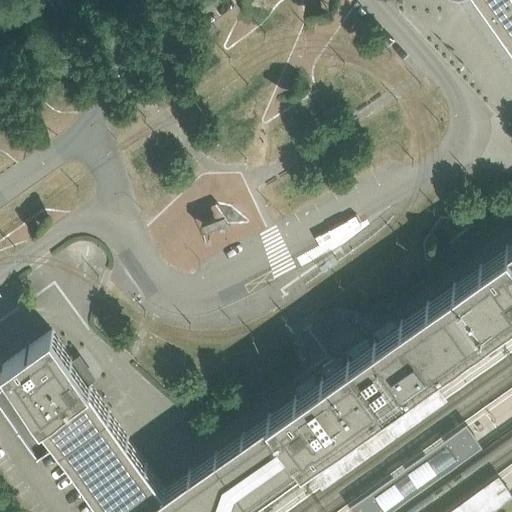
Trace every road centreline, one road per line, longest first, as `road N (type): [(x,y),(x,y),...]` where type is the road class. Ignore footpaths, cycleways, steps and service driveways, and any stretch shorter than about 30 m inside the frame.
road 1 (residential): [(107,199),(116,237),(142,280),(177,304),(211,301),(442,175),(465,137),(466,112),(371,0)]
road 2 (residential): [(212,0),(110,75),(90,126)]
road 3 (residential): [(0,270),(107,199)]
